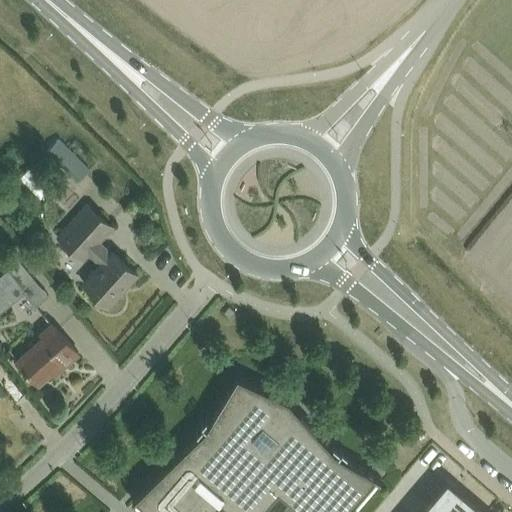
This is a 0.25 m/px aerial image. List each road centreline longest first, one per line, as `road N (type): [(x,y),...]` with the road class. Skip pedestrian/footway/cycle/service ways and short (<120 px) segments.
road 1 (residential): [(0,508),(59,461),(190,308)]
road 2 (primary): [(501,395),(344,235)]
road 3 (primary): [(214,166),(205,207),(221,248),(258,273),(280,276),(321,262)]
road 4 (primary): [(321,262),(440,357)]
road 5 (primary): [(241,140),(169,86),(124,68)]
road 6 (unclassified): [(440,357),(471,434),(511,471)]
road 7 (unclassified): [(411,48),(308,136)]
road 8 (unclassified): [(340,162),(411,48)]
road 9 (primary): [(124,68),(144,99),(214,166)]
